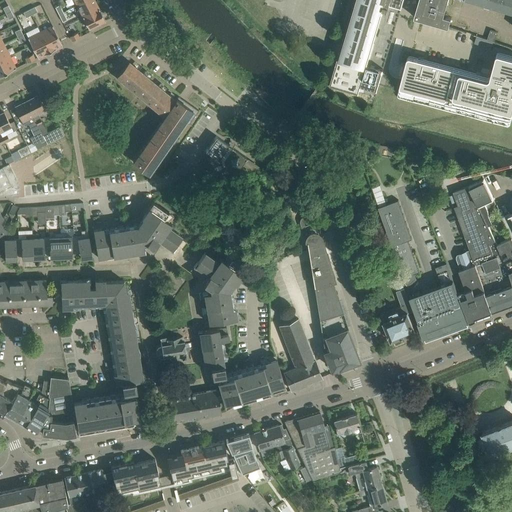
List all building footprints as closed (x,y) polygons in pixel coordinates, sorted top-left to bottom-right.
[(87,15),(99,9),(95,0),(87,0),(81,3),(77,5),(83,17),(87,15)] [(383,68),(402,7),(403,0),(354,0),(330,83),(359,92),(361,85),(377,89),(383,68)] [(511,0),(419,0),(414,17),(449,27),(451,17),(444,15),(448,0),(471,0),(511,11),(511,0)] [(6,13),(11,11),(8,5),(5,7),(3,8),(6,13)] [(59,14),(63,12),(60,6),(60,5),(55,7),(59,14)] [(32,14),(29,9),(23,12),(26,17),(32,14)] [(93,26),(105,21),(99,9),(87,15),(83,17),(89,29),(93,27),(93,26)] [(9,19),(14,17),(11,11),(6,13),(9,19)] [(63,22),(67,19),(64,13),(63,12),(59,14),(63,22)] [(63,46),(54,28),(53,26),(41,32),(50,52),(63,46)] [(23,34),(22,33),(20,29),(16,31),(15,31),(18,37),(23,34)] [(493,42),(494,42),(498,32),(491,30),(487,40),(493,42)] [(38,58),(50,52),(41,32),(28,38),(29,40),(38,57),(38,58)] [(80,37),(79,36),(77,33),(70,36),(72,41),(73,40),(80,37)] [(21,43),(26,40),(23,34),(18,37),(21,43)] [(476,36),(474,43),(491,48),(493,42),(487,40),(476,36)] [(0,60),(10,56),(4,44),(0,45),(0,60)] [(0,75),(16,68),(10,56),(0,60),(0,75)] [(402,80),(399,91),(506,119),(511,95),(511,60),(496,57),(491,77),(490,82),(479,79),(472,77),(425,65),(422,64),(417,63),(418,59),(410,57),(410,56),(409,57),(408,57),(408,58),(406,63),(406,64),(406,66),(405,66),(402,79),(402,80)] [(91,61),(81,80),(86,83),(96,63),(91,61)] [(130,61),(117,77),(164,116),(133,161),(149,172),(152,168),(157,161),(171,141),(176,134),(185,121),(188,123),(189,124),(199,110),(179,96),(178,96),(176,100),(175,99),(172,96),(169,94),(164,90),(158,85),(150,78),(143,73),(139,69),(138,69),(138,68),(135,66),(130,61)] [(38,113),(45,110),(41,103),(45,102),(42,96),(38,97),(37,96),(26,101),(33,116),(38,113)] [(33,116),(26,101),(15,107),(24,126),(29,124),(34,135),(30,137),(34,145),(35,145),(45,139),(43,135),(38,125),(33,116)] [(12,127),(9,121),(4,112),(0,114),(0,131),(0,132),(12,127)] [(41,118),(38,113),(33,116),(38,125),(43,123),(40,118),(41,118)] [(60,127),(43,135),(45,139),(47,143),(64,135),(60,127)] [(206,151),(204,154),(208,157),(208,159),(210,168),(211,174),(213,174),(220,172),(228,171),(230,168),(234,171),(236,173),(238,171),(240,172),(257,169),(258,167),(248,159),(246,161),(245,160),(247,158),(234,148),(232,147),(233,147),(230,145),(229,145),(216,136),(206,151)] [(49,157),(68,147),(63,138),(44,148),(49,157)] [(15,160),(31,152),(28,145),(18,150),(20,154),(13,158),(15,160)] [(0,194),(12,194),(12,195),(13,195),(13,193),(18,193),(18,188),(19,188),(19,187),(18,187),(18,182),(19,182),(9,163),(0,167),(0,194)] [(421,194),(441,188),(434,166),(414,172),(421,194)] [(485,179),(469,185),(487,225),(493,223),(489,215),(489,213),(489,212),(487,208),(497,203),(488,186),(485,179)] [(463,188),(453,191),(458,205),(455,206),(470,250),(459,253),(458,254),(458,255),(457,256),(457,257),(457,258),(461,269),(459,269),(475,314),(475,315),(476,318),(477,318),(476,316),(494,310),(501,307),(511,303),(511,279),(510,272),(497,245),(495,242),(490,230),(487,225),(469,185),(463,188)] [(398,200),(379,207),(399,264),(407,287),(416,279),(414,273),(419,272),(415,258),(408,240),(412,238),(398,200)] [(78,210),(84,209),(83,202),(71,203),(72,211),(72,213),(78,212),(78,210)] [(100,229),(93,230),(94,230),(98,257),(108,256),(108,253),(113,252),(113,255),(123,253),(123,251),(128,250),(128,252),(138,251),(137,248),(144,247),(144,246),(147,245),(148,244),(154,247),(159,240),(167,246),(170,242),(175,246),(180,239),(182,236),(171,228),(169,226),(171,222),(167,220),(165,218),(167,215),(169,213),(154,202),(153,202),(144,215),(142,217),(144,218),(139,225),(139,226),(137,228),(135,226),(100,232),(100,229)] [(66,211),(72,211),(71,203),(59,204),(59,214),(66,214),(65,211),(66,211)] [(54,215),(59,214),(59,204),(45,206),(45,211),(53,211),(54,215)] [(37,212),(45,211),(45,206),(37,206),(31,207),(32,216),(38,216),(37,212)] [(26,217),(32,216),(31,207),(20,207),(17,212),(17,214),(26,213),(26,217)] [(9,230),(4,219),(0,212),(0,248),(1,249),(5,249),(4,237),(2,238),(0,234),(9,230)] [(511,235),(511,237),(497,245),(510,272),(511,279),(511,212),(503,217),(511,235)] [(19,256),(19,238),(11,239),(11,235),(10,232),(9,230),(0,234),(2,238),(4,237),(5,249),(5,260),(5,261),(11,259),(11,258),(17,258),(17,256),(19,256)] [(87,258),(93,258),(88,230),(81,231),(82,235),(74,236),(76,253),(80,252),(81,258),(86,257),(87,258)] [(76,253),(74,236),(67,236),(67,232),(60,233),(61,256),(73,256),(73,253),(76,253)] [(50,257),(61,256),(60,233),(54,233),(54,237),(47,237),(47,254),(50,254),(50,257)] [(320,284),(334,280),(330,270),(328,270),(327,266),(329,265),(321,238),(320,237),(320,236),(319,235),(318,234),(317,234),(316,233),(314,233),(313,233),(312,233),(311,234),(310,234),(309,235),(309,236),(308,236),(308,237),(307,238),(307,239),(307,240),(307,241),(316,298),(324,296),(320,284)] [(22,258),(33,257),(32,234),(26,234),(26,238),(19,238),(19,256),(22,256),(22,258)] [(47,254),(47,237),(39,238),(39,234),(32,234),(33,257),(45,257),(45,254),(47,254)] [(205,252),(197,262),(203,266),(201,269),(209,275),(204,283),(209,286),(207,288),(208,292),(207,292),(208,298),(205,299),(207,308),(210,308),(211,313),(208,314),(210,323),(237,319),(236,313),(233,313),(233,311),(230,293),(227,292),(229,289),(229,290),(230,289),(235,283),(236,284),(238,281),(246,269),(247,268),(232,257),(230,260),(228,263),(221,258),(219,262),(205,252)] [(421,292),(410,296),(418,316),(420,320),(418,321),(421,327),(424,337),(430,334),(436,332),(470,320),(459,292),(458,292),(447,263),(435,267),(442,284),(421,292)] [(117,384),(122,383),(136,381),(141,380),(140,374),(142,373),(140,358),(137,358),(135,346),(138,346),(135,330),(132,331),(130,319),(133,319),(131,303),(128,304),(124,280),(105,281),(105,278),(95,278),(96,285),(90,285),(90,282),(83,282),(83,280),(67,280),(67,283),(61,283),(62,308),(76,307),(76,304),(104,303),(104,301),(118,377),(115,378),(117,384)] [(46,303),(53,303),(52,294),(47,294),(46,282),(40,282),(31,282),(31,280),(31,283),(25,283),(25,282),(17,283),(17,282),(16,282),(16,283),(8,283),(8,284),(2,284),(2,281),(1,281),(1,283),(0,283),(0,302),(46,300),(46,303)] [(324,296),(316,298),(324,346),(326,351),(325,352),(332,368),(338,366),(338,367),(355,361),(357,356),(347,329),(349,329),(337,291),(337,292),(333,280),(334,280),(320,284),(324,296)] [(402,305),(381,313),(391,340),(416,330),(408,312),(412,310),(404,288),(396,291),(402,305)] [(322,378),(318,368),(298,318),(279,326),(295,367),(284,371),(288,380),(292,390),(322,378)] [(228,334),(226,327),(202,331),(202,332),(203,331),(204,338),(200,338),(203,352),(205,351),(206,355),(203,355),(205,363),(207,363),(208,368),(211,367),(213,376),(219,375),(220,379),(218,380),(225,402),(231,400),(232,404),(266,394),(270,392),(271,393),(271,394),(272,394),(273,395),(274,395),(275,395),(276,395),(277,395),(278,395),(287,391),(275,355),(260,359),(261,363),(257,364),(226,374),(223,358),(222,355),(223,355),(221,346),(220,343),(221,343),(220,341),(229,340),(228,333),(228,334)] [(162,356),(163,356),(164,362),(171,361),(171,359),(187,357),(184,340),(183,340),(183,336),(168,339),(167,337),(160,338),(161,344),(160,344),(159,345),(158,345),(157,346),(157,347),(156,348),(156,349),(156,350),(156,351),(156,352),(157,353),(158,354),(158,355),(159,355),(160,356),(161,356),(162,356)] [(73,401),(69,378),(51,376),(51,381),(44,380),(42,392),(49,396),(49,399),(39,393),(35,402),(38,404),(25,424),(36,431),(38,426),(40,427),(42,428),(42,432),(49,433),(49,432),(57,433),(57,436),(76,433),(74,419),(77,419),(74,401),(73,401)] [(11,382),(9,381),(7,380),(6,383),(0,379),(0,409),(4,412),(18,392),(19,392),(21,391),(21,392),(23,387),(11,382)] [(137,390),(136,381),(122,383),(124,393),(78,401),(75,401),(79,430),(79,432),(84,431),(133,423),(132,419),(140,418),(136,395),(133,395),(132,391),(137,390)] [(29,398),(28,398),(34,389),(24,383),(23,387),(21,392),(21,391),(19,392),(18,392),(4,412),(17,419),(29,398)] [(197,417),(220,413),(216,390),(193,394),(197,417)] [(174,421),(197,417),(193,394),(170,398),(174,421)] [(38,404),(35,402),(29,398),(17,419),(25,424),(38,404)] [(325,427),(323,421),(320,412),(285,422),(289,431),(313,480),(341,471),(340,466),(338,457),(336,446),(328,448),(324,434),(313,437),(313,436),(320,434),(318,429),(325,427)] [(356,413),(333,420),(338,434),(352,430),(352,428),(360,425),(356,413)] [(371,420),(365,422),(367,431),(374,430),(371,420)] [(511,420),(483,432),(484,435),(479,437),(483,447),(488,445),(492,455),(511,447),(511,420)] [(282,424),(271,427),(276,444),(283,442),(285,448),(286,452),(284,453),(285,456),(286,458),(290,467),(291,468),(300,464),(295,453),(290,437),(289,437),(285,428),(283,429),(282,424)] [(268,428),(254,432),(257,442),(259,449),(260,449),(262,455),(263,455),(273,451),(271,446),(276,444),(271,427),(268,428)] [(226,440),(232,451),(242,475),(262,467),(257,458),(252,445),(251,443),(249,434),(226,440)] [(168,457),(167,457),(171,472),(171,471),(172,478),(182,475),(182,479),(188,477),(188,475),(193,474),(192,470),(208,467),(209,470),(221,467),(220,464),(228,462),(230,469),(231,476),(237,473),(234,458),(228,459),(227,456),(228,456),(224,440),(181,450),(181,453),(168,456),(168,457)] [(285,448),(276,451),(278,459),(279,458),(285,456),(284,453),(286,452),(285,448)] [(347,464),(365,459),(364,452),(354,455),(345,457),(344,455),(338,457),(340,466),(347,464)] [(286,458),(280,461),(285,470),(290,467),(286,458)] [(134,461),(111,466),(115,482),(117,490),(119,490),(138,485),(138,488),(161,483),(159,474),(155,459),(134,464),(134,461)] [(368,468),(365,459),(347,464),(340,466),(341,471),(341,473),(349,471),(349,473),(357,471),(359,476),(362,475),(364,481),(365,481),(367,486),(366,487),(381,483),(377,465),(368,468)] [(100,469),(64,477),(69,496),(90,491),(92,497),(102,495),(100,488),(106,487),(104,478),(102,468),(102,469),(100,469)] [(177,494),(176,494),(178,500),(239,479),(238,477),(238,474),(237,473),(231,476),(177,494)] [(62,477),(36,484),(39,498),(43,511),(76,511),(73,503),(69,505),(65,487),(62,477)] [(372,511),(379,510),(377,504),(386,502),(381,483),(366,487),(366,488),(358,490),(359,496),(367,494),(370,505),(351,511),(372,511)] [(0,511),(43,511),(39,498),(36,484),(0,491),(0,511)] [(164,498),(126,511),(144,511),(159,507),(166,505),(164,498)] [(74,503),(73,503),(76,511),(88,511),(84,499),(74,503)]
